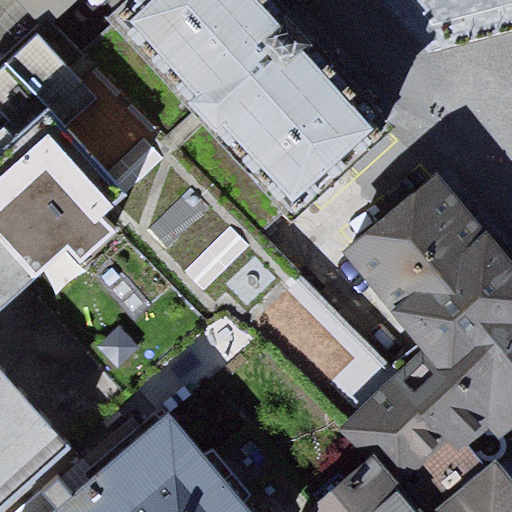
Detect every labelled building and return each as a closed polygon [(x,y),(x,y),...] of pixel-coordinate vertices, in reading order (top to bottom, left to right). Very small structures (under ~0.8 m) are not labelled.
[(287,35),(255,0),(149,0),(119,28),(204,116),(287,35)] [(511,0),(436,0),(467,41),(511,29),(511,0)] [(377,126),(287,35),(204,116),(294,207),(377,126)] [(0,319),(113,220),(45,143),(0,182),(0,496),(65,440),(0,366),(0,319)] [(511,437),(511,266),(436,177),(348,255),(427,362),(351,436),(436,504),(511,437)] [(247,511),(168,423),(68,511),(247,511)] [(511,511),(511,481),(496,462),(434,511),(511,511)] [(409,511),(373,468),(321,511),(409,511)]
